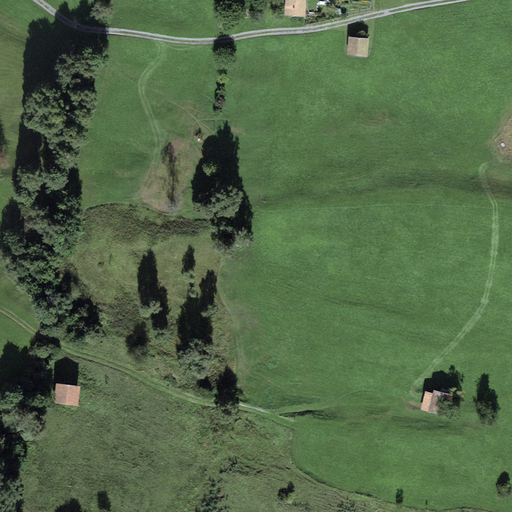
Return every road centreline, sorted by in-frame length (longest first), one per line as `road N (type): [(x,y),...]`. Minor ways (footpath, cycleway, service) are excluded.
road 1 (track): [(387,12),(202,43),(85,27),(34,0)]
road 2 (track): [(0,308),(47,339),(181,397),(310,428)]
road 3 (track): [(387,12),(413,33),(473,146),(495,168),(511,171)]
